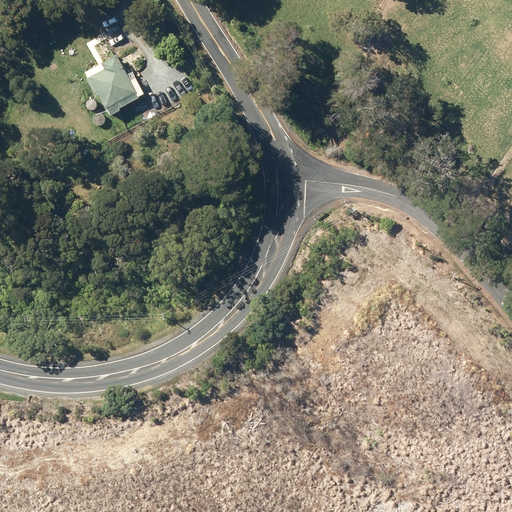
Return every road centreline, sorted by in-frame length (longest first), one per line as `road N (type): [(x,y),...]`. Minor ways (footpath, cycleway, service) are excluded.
road 1 (secondary): [(287,179),(284,223),(266,274),(197,345),(162,365),(121,374),(27,378),(0,370)]
road 2 (tertiary): [(511,304),(415,205),(344,183),(287,179)]
road 3 (secondary): [(189,0),(260,109),(287,179)]
